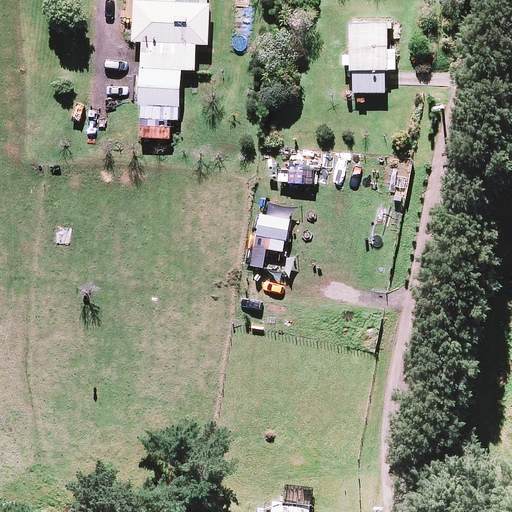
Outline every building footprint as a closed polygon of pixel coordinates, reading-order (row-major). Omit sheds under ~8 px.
[(163,121),(173,122),(181,122),(183,71),(197,71),(198,45),(210,46),(212,0),(137,0),(136,43),(145,43),(141,120),(150,120),(149,128),(141,127),(140,138),(172,139),(173,129),(163,129),(163,121)] [(341,65),(348,65),(348,91),(383,91),(383,68),(394,68),(394,53),(386,53),(386,21),(349,21),(348,53),(341,53),(341,65)] [(234,26),(219,25),(218,42),(233,43),(234,26)] [(315,170),(288,170),(288,185),(316,185),(315,170)] [(292,220),(261,216),(258,236),(289,241),(292,220)]
